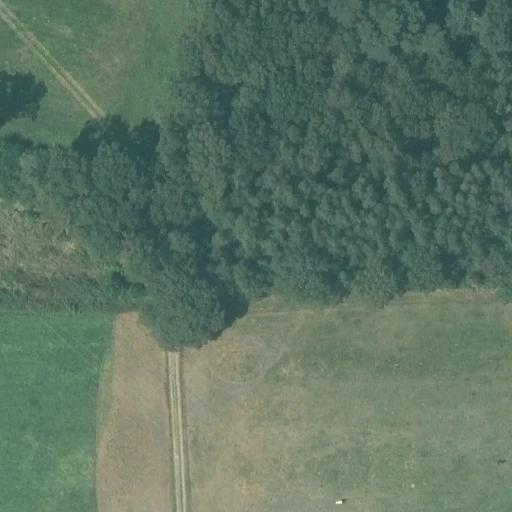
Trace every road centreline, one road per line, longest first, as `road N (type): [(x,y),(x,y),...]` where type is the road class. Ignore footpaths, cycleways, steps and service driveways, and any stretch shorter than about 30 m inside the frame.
road 1 (track): [(224,0),(160,173),(179,511)]
road 2 (track): [(511,291),(407,291),(170,315)]
